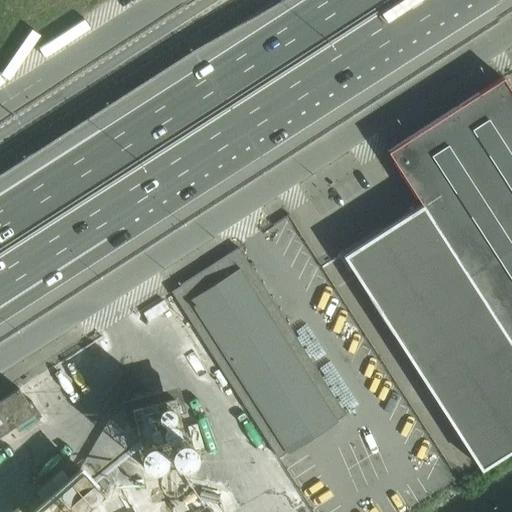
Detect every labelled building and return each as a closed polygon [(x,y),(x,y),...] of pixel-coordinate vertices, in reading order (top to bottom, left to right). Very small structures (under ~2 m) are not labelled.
[(388,151),(422,204),(381,230),(381,231),(343,255),(352,268),(352,269),(480,468),(511,447),(511,93),(502,78),(388,151)] [(173,295),(278,459),(286,454),(286,455),(338,422),(336,421),(345,415),(238,249),(230,254),(229,253),(179,285),(182,290),(173,295)] [(128,419),(133,417),(141,445),(137,446),(142,468),(192,454),(186,433),(182,434),(177,412),(182,411),(175,388),(124,401),(128,419)] [(28,404),(18,389),(0,399),(0,434),(13,426),(17,432),(19,431),(19,430),(37,419),(29,406),(32,404),(31,402),(28,404)] [(33,511),(80,511),(101,494),(80,470),(33,511)]
